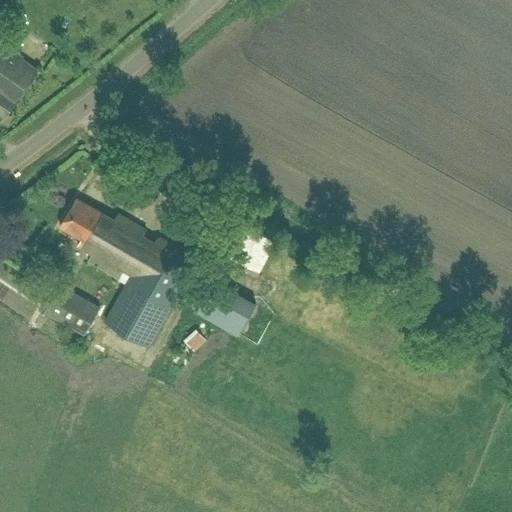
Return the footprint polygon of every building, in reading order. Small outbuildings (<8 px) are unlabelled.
[(0,42),(0,113),(2,115),(34,68),(19,58),(20,56),(0,42)] [(69,68),(86,52),(79,44),(62,61),(69,68)] [(115,218),(76,197),(60,226),(83,238),(79,245),(92,252),(88,259),(127,281),(105,321),(150,346),(198,258),(158,236),(155,239),(144,233),(146,229),(118,213),(115,218)] [(259,270),(274,239),(229,218),(217,243),(224,246),(220,253),(259,270)] [(83,333),(98,305),(59,284),(44,312),(83,333)]
